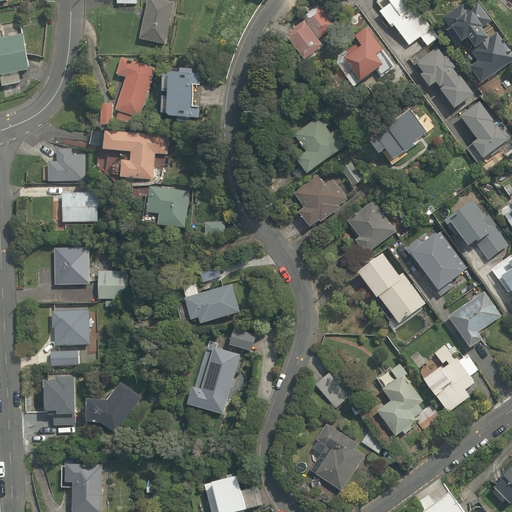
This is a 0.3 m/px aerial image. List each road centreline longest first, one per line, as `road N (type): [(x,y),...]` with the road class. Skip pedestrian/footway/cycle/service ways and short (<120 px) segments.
road 1 (residential): [(286,511),(266,459),(306,326),(303,299),(246,203),(231,141),(242,69),(286,0)]
road 2 (residential): [(0,210),(11,511)]
road 3 (residential): [(511,411),(380,511)]
road 4 (residential): [(0,130),(52,100),(65,70),(72,0)]
